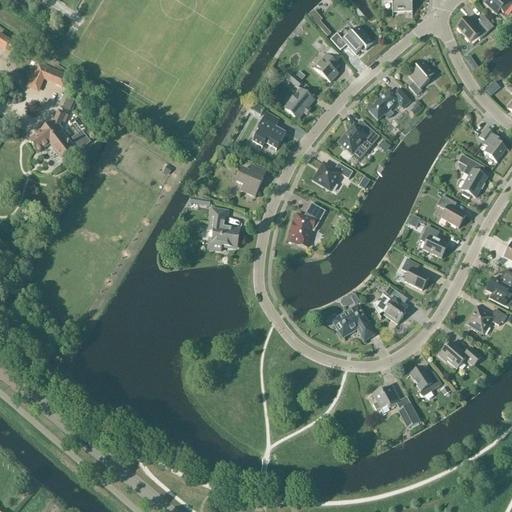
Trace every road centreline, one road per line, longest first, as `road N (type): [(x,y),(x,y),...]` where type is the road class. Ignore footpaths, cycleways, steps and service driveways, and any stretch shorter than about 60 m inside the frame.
road 1 (residential): [(511,189),(430,334),(382,367),(346,369),(307,353),(273,323),(257,293),(260,232),(301,148),(437,15)]
road 2 (secondary): [(168,511),(0,369)]
road 3 (residential): [(511,130),(477,98),(437,15)]
